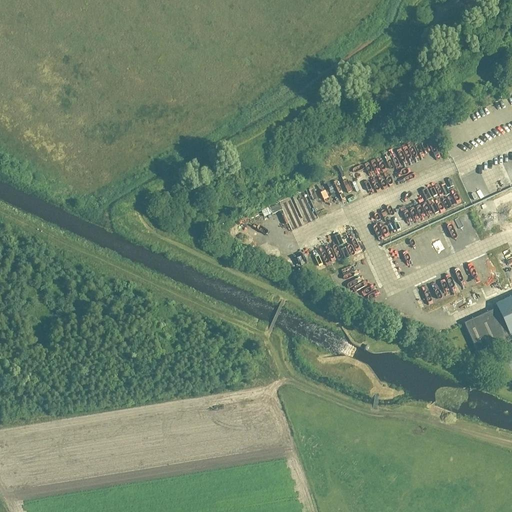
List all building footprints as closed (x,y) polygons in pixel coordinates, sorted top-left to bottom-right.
[(487,106),(489,115),(496,113),(494,104),(487,106)] [(389,237),(419,226),(413,210),(412,211),(408,199),(395,204),(401,219),(389,223),(387,218),(383,220),(389,237)] [(283,210),(279,202),(269,207),(272,215),(283,210)] [(431,226),(442,223),(440,216),(429,219),(431,226)] [(332,225),(345,255),(361,249),(348,219),(332,225)] [(506,271),(511,268),(511,260),(503,265),(506,271)] [(454,304),(456,309),(466,305),(464,300),(454,304)] [(464,334),(452,339),(460,357),(472,352),(464,334)]
